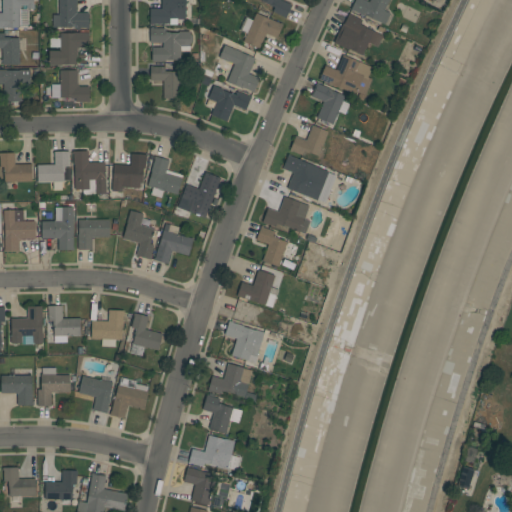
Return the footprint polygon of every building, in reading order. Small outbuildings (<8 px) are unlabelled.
[(20,27),(5,27),(5,28),(0,28),(0,13),(2,13),(2,0),(33,0),(33,4),(34,4),(34,9),(27,9),(27,5),(20,5),(20,27)] [(76,0),(76,13),(88,13),(89,29),(86,29),(86,28),(80,28),(80,30),(75,30),(75,28),(73,28),(73,27),(53,28),(53,15),(59,15),(59,0),(76,0)] [(150,9),(161,9),(161,0),(186,0),(186,18),(178,19),(178,25),(169,25),(169,24),(153,24),(153,25),(150,25),(150,9)] [(280,0),(292,5),(286,19),(283,17),(284,17),(272,12),(274,7),(269,5),(270,4),(261,0),(280,0)] [(355,0),(365,0),(369,2),(369,0),(388,0),(384,11),(390,14),(385,25),(369,17),(369,18),(351,10),(355,0)] [(243,41),(245,38),(243,37),(244,34),(246,35),(247,34),(240,30),(246,17),(253,20),(256,13),(270,20),(271,19),(280,24),(274,37),(266,33),(259,49),(243,41)] [(347,48),(354,32),(343,27),(349,13),(352,14),(351,15),(362,20),(360,24),(365,26),(364,27),(382,36),(377,47),(368,43),(362,55),(347,48)] [(400,31),(403,24),(409,27),(406,34),(400,31)] [(150,28),(152,28),(165,28),(165,32),(169,32),(169,33),(179,33),(179,32),(190,31),(190,36),(192,36),(192,42),(190,44),(190,51),(180,51),(180,60),(178,60),(178,61),(172,61),(172,60),(165,60),(165,61),(152,61),(152,47),(163,47),(163,42),(150,42),(150,28)] [(77,64),(61,64),(61,65),(49,65),(49,51),(60,51),(60,47),(50,47),(50,38),(56,38),(56,33),(75,33),(75,32),(79,32),(79,30),(88,30),(88,33),(89,33),(89,48),(77,48),(77,64)] [(2,65),(2,48),(0,48),(0,33),(4,33),(4,38),(26,38),(26,50),(19,50),(19,65),(2,65)] [(241,52),(240,52),(255,58),(248,74),(259,78),(253,93),(251,92),(251,91),(242,87),(242,88),(227,82),(234,64),(219,58),(225,45),(241,52)] [(371,67),(367,77),(372,79),(362,100),(357,98),(358,96),(322,80),(321,81),(319,80),(325,65),(336,70),(343,55),(371,67)] [(186,85),(180,85),(180,98),(163,99),(163,81),(150,81),(150,66),(153,66),(153,67),(165,67),(165,71),(170,71),(170,72),(185,72),(186,85)] [(30,88),(21,88),(21,102),(3,102),(4,84),(0,84),(0,70),(6,70),(19,70),(30,70),(30,88)] [(77,70),(77,84),(78,84),(78,86),(79,86),(79,87),(89,87),(89,102),(77,102),(77,98),(71,98),(60,98),(60,97),(51,97),(51,84),(60,85),(60,70),(77,70)] [(316,118),(323,102),(311,96),(316,83),(330,89),(330,90),(345,96),(343,101),(349,104),(345,114),(338,111),(332,125),(316,118)] [(250,97),(245,110),(233,105),(226,121),(211,115),(216,102),(208,99),(213,85),(222,89),(222,90),(232,95),(233,94),(236,95),(237,92),(250,97)] [(318,156),(309,153),(304,151),(302,155),(292,151),(292,152),(289,151),(295,136),(306,141),(312,125),(328,132),(318,156)] [(37,165),(54,165),(54,151),(69,151),(69,154),(68,154),(69,166),(64,166),(64,171),(64,181),(62,181),(62,190),(53,190),(53,182),(37,182),(37,165)] [(73,164),(73,154),(72,154),(72,151),(88,151),(88,162),(105,162),(105,194),(95,194),(95,180),(89,180),(89,189),(75,189),(74,164),(73,164)] [(4,182),(3,167),(0,167),(0,153),(14,153),(14,164),(31,164),(31,181),(4,182)] [(145,169),(144,169),(143,183),(139,182),(138,188),(123,187),(123,191),(112,191),(113,164),(130,165),(131,153),(147,154),(146,157),(145,169)] [(303,195),(287,189),(293,173),(282,168),(288,154),(291,155),(290,156),(300,160),(315,166),(328,171),(317,200),(303,195)] [(154,158),(154,156),(169,160),(166,170),(183,175),(177,194),(163,190),(161,197),(151,194),(153,187),(152,187),(152,188),(149,187),(149,186),(148,185),(151,175),(149,174),(150,171),(151,171),(154,159),(154,158)] [(221,179),(220,182),(219,182),(205,217),(190,212),(190,214),(188,213),(186,218),(181,217),(183,212),(178,209),(188,184),(198,188),(204,172),(221,179)] [(267,208),(278,212),(284,196),(301,203),(297,216),(305,219),(304,220),(308,221),(305,231),(300,229),(299,232),(290,229),(290,228),(281,224),(281,225),(276,223),(275,227),(265,223),(264,224),(262,223),(267,208)] [(73,250),(58,250),(58,238),(42,239),(42,221),(55,221),(55,207),(73,207),(73,250)] [(15,210),(15,222),(35,221),(36,239),(19,240),(19,251),(4,252),(4,249),(4,236),(3,210),(15,210)] [(127,222),(126,222),(130,210),(143,213),(140,225),(150,228),(150,225),(154,226),(153,229),(154,229),(151,238),(152,239),(150,244),(154,245),(151,257),(150,259),(136,255),(139,243),(123,239),(127,222)] [(109,219),(109,237),(92,237),(92,249),(78,250),(78,234),(78,219),(109,219)] [(188,256),(171,251),(168,264),(153,260),(154,257),(155,257),(159,244),(159,245),(165,222),(176,225),(174,233),(193,238),(188,256)] [(278,267),(262,261),(268,244),(256,240),(261,226),(263,227),(275,231),(273,236),(277,237),(276,238),(287,242),(278,267)] [(241,282),(252,286),(258,270),(275,276),(271,287),(279,290),(277,295),(276,295),(272,307),(251,300),(251,301),(236,296),(241,282)] [(80,318),(80,336),(67,336),(67,342),(54,343),(54,326),(53,326),(53,321),(48,321),(48,309),(47,309),(47,306),(62,305),(62,318),(80,318)] [(41,343),(41,344),(24,344),(24,336),(11,337),(11,319),(27,318),(27,306),(43,306),(43,309),(42,309),(43,343),(41,343)] [(123,324),(122,324),(122,330),(125,330),(125,333),(122,332),(121,339),(115,339),(115,347),(101,347),(102,339),(91,338),(92,321),(108,321),(108,310),(124,310),(124,313),(123,313),(123,324)] [(162,334),(158,350),(132,344),(135,333),(134,333),(135,329),(131,328),(134,316),(133,316),(134,313),(148,316),(145,329),(162,334)] [(231,355),(236,338),(224,335),(229,320),(231,321),(231,322),(243,326),(242,326),(257,331),(255,337),(262,340),(258,353),(251,351),(248,361),(231,355)] [(212,376),(223,379),(227,363),(252,370),(246,391),(255,394),(254,400),(222,391),(221,394),(210,391),(210,392),(207,391),(212,376)] [(51,406),(37,406),(37,390),(41,390),(41,374),(42,374),(42,368),(55,368),(55,375),(70,375),(70,393),(51,393),(51,406)] [(31,375),(31,391),(32,391),(32,403),(33,403),(33,404),(32,404),(32,405),(17,405),(17,394),(1,394),(1,375),(31,375)] [(100,380),(101,376),(111,379),(110,382),(112,383),(109,397),(110,397),(106,413),(92,410),(95,398),(78,394),(82,376),(100,380)] [(127,405),(124,419),(109,415),(110,411),(111,411),(114,398),(115,398),(118,384),(119,385),(120,377),(136,381),(136,384),(148,386),(147,391),(148,392),(144,409),(127,405)] [(213,413),(202,410),(206,394),(208,395),(209,393),(215,395),(215,397),(219,398),(218,403),(242,410),(238,423),(230,420),(226,433),(209,428),(213,413)] [(474,422),(485,425),(483,431),(472,428),(474,422)] [(188,463),(192,449),(204,452),(208,435),(224,439),(224,438),(234,441),(231,455),(240,457),(237,471),(228,468),(227,469),(204,463),(203,467),(188,463)] [(464,460),(468,446),(480,449),(476,464),(464,460)] [(468,489),(457,486),(462,466),(474,470),(468,489)] [(9,496),(9,487),(8,487),(8,481),(3,481),(3,470),(2,470),(2,468),(18,467),(18,479),(35,479),(35,496),(9,496)] [(194,485),(183,482),(187,467),(215,475),(213,482),(220,484),(216,497),(210,495),(207,505),(190,501),(194,485)] [(76,484),(72,484),(72,500),(44,499),(45,482),(61,482),(62,470),(77,471),(76,484)] [(127,493),(124,511),(104,507),(103,511),(76,511),(79,501),(86,503),(91,476),(91,475),(91,473),(106,475),(103,489),(127,493)]
